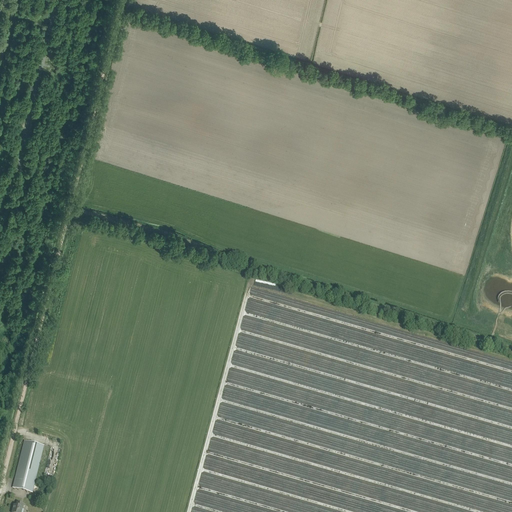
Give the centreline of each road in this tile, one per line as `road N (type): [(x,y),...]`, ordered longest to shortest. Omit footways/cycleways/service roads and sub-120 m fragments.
road 1 (track): [(0,494),(122,0)]
road 2 (track): [(511,348),(69,212)]
